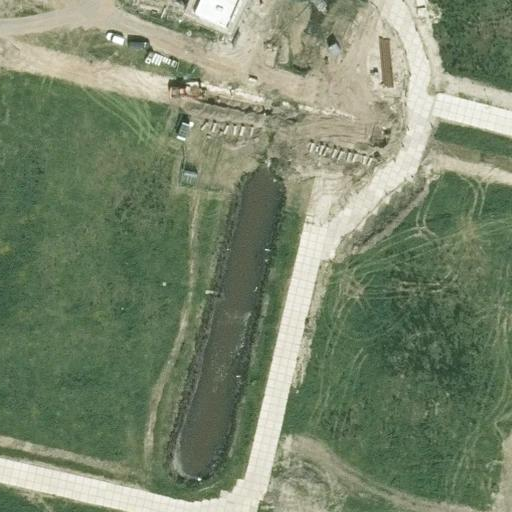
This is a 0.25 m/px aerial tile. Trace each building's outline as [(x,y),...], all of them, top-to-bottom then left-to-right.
[(191,0),(191,2),(226,17),(233,0),(191,0)] [(358,209),(362,193),(379,198),(388,160),(368,155),(367,162),(356,159),(345,206),(358,209)] [(388,160),(379,198),(398,202),(407,164),(388,160)] [(407,164),(398,202),(417,206),(425,168),(407,164)] [(425,168),(417,206),(435,211),(444,173),(425,168)] [(463,181),(464,177),(444,173),(435,211),(454,215),(462,181),(463,181)] [(453,215),(452,219),(472,223),(481,185),(462,181),(454,215),(453,215)] [(481,185),(472,223),(490,228),(499,190),(481,185)] [(511,192),(499,190),(490,228),(509,232),(511,219),(511,192)] [(351,217),(349,225),(363,228),(365,220),(351,217)] [(376,231),(377,223),(365,220),(363,228),(376,231)] [(388,234),(390,226),(377,223),(376,231),(387,234),(388,234)] [(344,244),(382,253),(387,234),(376,231),(363,228),(349,225),(344,244)] [(402,238),(403,229),(390,226),(388,234),(402,238)] [(340,263),(378,272),(382,253),(344,244),(340,263)] [(491,249),(489,258),(501,261),(503,252),(491,249)] [(511,262),(511,253),(503,252),(501,261),(503,261),(511,262)] [(503,261),(498,280),(511,283),(511,262),(503,261)] [(373,291),(374,291),(378,272),(340,263),(335,283),(373,292),(373,291)] [(511,283),(498,280),(494,299),(511,303),(511,283)] [(398,285),(389,283),(386,295),(395,297),(398,285)] [(404,299),(407,287),(398,285),(395,297),(404,299)] [(413,301),(416,289),(407,287),(404,299),(413,301)] [(422,303),(425,291),(416,289),(413,301),(422,303)] [(336,292),(330,317),(359,324),(370,326),(372,318),(361,315),(365,298),(336,292)] [(443,296),(435,294),(432,305),(440,307),(443,296)] [(449,309),(452,298),(443,296),(440,307),(449,309)] [(458,312),(461,300),(452,298),(449,309),(458,312)] [(511,303),(494,299),(489,319),(511,324),(511,303)] [(467,314),(470,302),(461,300),(458,312),(467,314)] [(476,316),(479,304),(470,302),(467,314),(476,316)] [(330,317),(325,342),(354,348),(357,333),(368,335),(370,326),(359,324),(330,317)] [(511,332),(491,328),(486,347),(511,353),(511,332)] [(473,335),(461,332),(459,341),(471,344),(473,335)] [(456,350),(469,353),(471,344),(459,341),(456,350)] [(360,367),(350,364),(354,348),(325,342),(319,366),(358,375),(360,367)] [(482,366),(511,373),(511,353),(486,347),(482,366)] [(466,362),(454,360),(452,369),(464,371),(466,362)] [(319,366),(313,392),(342,399),(346,382),(356,384),(358,375),(319,366)] [(477,386),(511,394),(511,373),(482,366),(477,386)] [(337,409),(307,406),(305,432),(345,436),(346,427),(335,426),(337,409)] [(334,444),(345,445),(345,436),(305,432),(303,457),(332,460),(332,459),(334,444)] [(495,464),(460,456),(455,478),(490,486),(495,464)] [(332,460),(303,457),(300,483),(330,486),(332,468),(342,469),(343,460),(332,459),(332,460)] [(447,467),(435,464),(433,473),(445,476),(447,467)] [(431,482),(443,485),(445,476),(433,473),(431,482)] [(484,511),(490,486),(455,478),(447,511),(484,511)]
